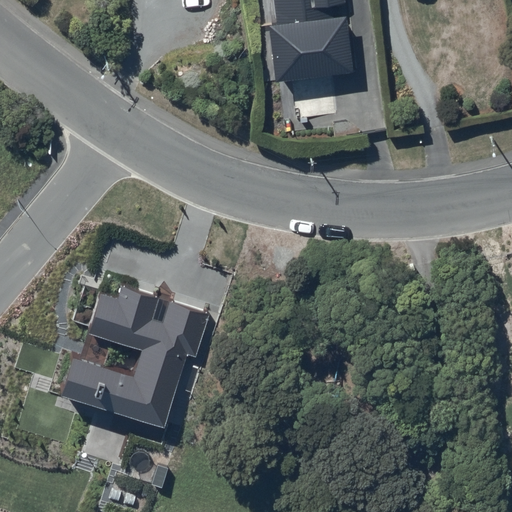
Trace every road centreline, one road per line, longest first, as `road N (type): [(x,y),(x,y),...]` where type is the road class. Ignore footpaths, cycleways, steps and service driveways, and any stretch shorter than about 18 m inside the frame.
road 1 (residential): [(121,128),(226,185),(325,209),(429,210),(511,192)]
road 2 (residential): [(121,128),(0,276)]
road 3 (residential): [(0,39),(121,128)]
